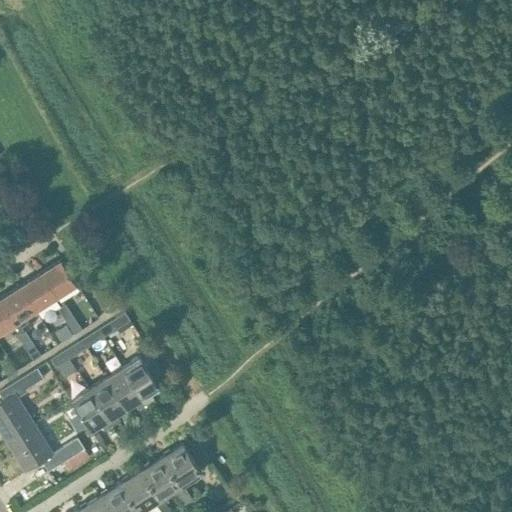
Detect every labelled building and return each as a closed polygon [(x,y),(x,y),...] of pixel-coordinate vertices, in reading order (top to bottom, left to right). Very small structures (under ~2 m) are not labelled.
[(40,271),(54,295),(76,281),(61,258),(40,271)] [(19,285),(34,308),(54,295),(40,271),(19,285)] [(0,296),(0,300),(14,321),(20,331),(24,328),(24,329),(31,325),(24,314),(34,308),(19,285),(0,296)] [(0,300),(0,329),(14,321),(0,300)] [(82,328),(65,302),(57,307),(67,322),(74,333),(82,328)] [(125,310),(98,327),(102,336),(117,327),(129,318),(125,310)] [(67,322),(55,330),(62,340),(74,333),(67,322)] [(98,327),(81,338),(86,346),(102,336),(98,327)] [(17,333),(33,359),(41,354),(24,329),(24,328),(20,331),(17,333)] [(81,338),(63,349),(68,357),(69,357),(86,346),(81,338)] [(139,353),(121,365),(144,403),(154,398),(150,390),(159,384),(151,371),(159,365),(158,364),(148,347),(147,348),(139,353)] [(63,349),(51,357),(56,365),(57,364),(68,357),(63,349)] [(104,375),(124,407),(133,400),(138,408),(144,403),(121,365),(104,375)] [(0,401),(0,429),(6,439),(33,421),(17,396),(27,390),(25,387),(42,376),(36,367),(0,389),(0,395),(3,399),(0,401)] [(86,386),(111,425),(120,419),(115,412),(124,407),(104,375),(86,386)] [(104,429),(111,425),(86,386),(70,396),(90,428),(99,422),(104,429)] [(52,452),(33,421),(6,439),(25,470),(41,460),(47,468),(82,446),(76,436),(52,452)] [(180,485),(177,488),(185,502),(193,497),(184,483),(202,471),(183,441),(161,454),(180,485)] [(160,498),(156,501),(162,511),(169,511),(172,511),(166,501),(169,499),(166,494),(177,488),(180,485),(161,454),(140,468),(160,498)] [(138,511),(143,511),(142,510),(156,501),(160,498),(140,468),(119,481),(134,505),(138,511)] [(109,511),(138,511),(134,505),(119,481),(98,495),(105,505),(109,511)] [(79,511),(109,511),(105,505),(98,495),(77,508),(79,511)]
